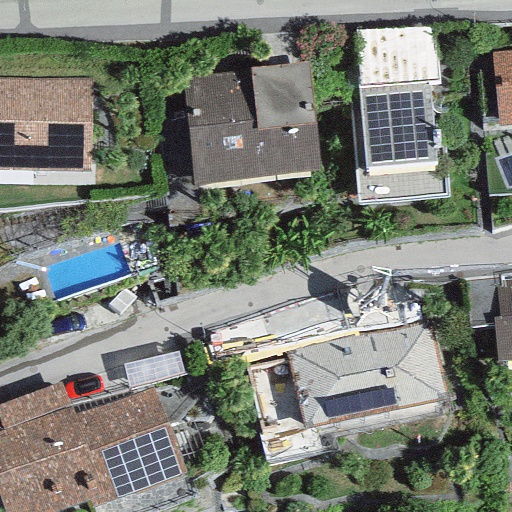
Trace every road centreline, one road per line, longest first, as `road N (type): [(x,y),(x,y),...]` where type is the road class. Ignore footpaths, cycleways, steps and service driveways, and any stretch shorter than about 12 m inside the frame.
road 1 (residential): [(0,393),(202,313),(511,250)]
road 2 (residential): [(0,31),(155,9),(375,12),(511,0)]
road 3 (trunk): [(504,511),(255,468),(0,437)]
